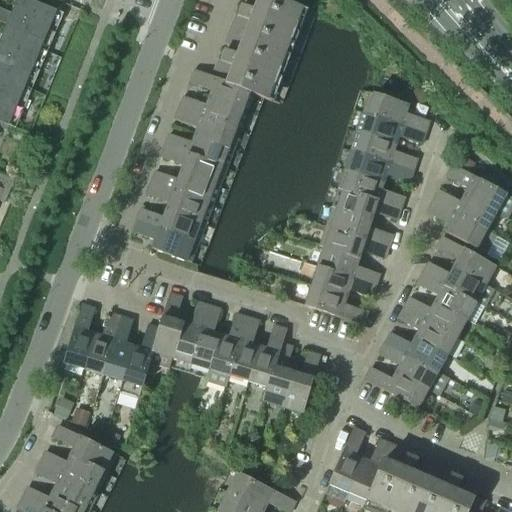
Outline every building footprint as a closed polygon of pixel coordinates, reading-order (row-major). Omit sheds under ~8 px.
[(40,50),(56,12),(26,0),(16,0),(11,14),(0,9),(0,23),(6,26),(2,35),(40,50)] [(289,57),(306,11),(277,0),(240,0),(256,6),(253,11),(241,7),(237,17),(234,16),(228,34),(289,57)] [(272,103),(289,57),(228,34),(223,45),(239,51),(237,56),(225,52),(220,62),(217,61),(211,79),(253,96),(272,103)] [(0,78),(24,88),(40,50),(2,35),(0,40),(0,78)] [(246,114),(253,96),(211,79),(192,72),(188,84),(211,92),(208,100),(246,114)] [(0,123),(8,127),(24,88),(0,78),(0,123)] [(405,115),(408,107),(369,94),(362,114),(425,134),(428,123),(405,115)] [(239,133),(246,114),(208,100),(205,107),(182,98),(178,110),(239,133)] [(239,133),(178,110),(174,121),(197,130),(194,137),(232,152),(239,133)] [(425,134),(362,114),(356,133),(395,146),(398,138),(421,146),(425,134)] [(393,153),(395,146),(356,133),(350,153),(412,173),(416,161),(393,153)] [(225,170),(232,152),(194,137),(191,144),(168,136),(164,147),(225,170)] [(218,189),(225,170),(164,147),(160,158),(182,167),(180,175),(218,189)] [(412,173),(350,153),(344,171),(383,184),(385,177),(409,184),(412,173)] [(511,208),(511,200),(505,196),(452,167),(445,178),(467,190),(463,197),(495,215),(505,220),(511,208)] [(380,191),(383,184),(344,171),(337,190),(400,211),(404,199),(380,191)] [(211,208),(218,189),(180,175),(177,182),(154,173),(150,184),(211,208)] [(0,202),(4,204),(13,181),(0,175),(0,202)] [(204,226),(211,208),(150,184),(145,196),(168,205),(165,212),(204,226)] [(400,211),(337,190),(331,209),(370,222),(373,215),(396,222),(400,211)] [(485,232),(495,215),(463,197),(459,204),(438,192),(432,203),(485,232)] [(496,238),(485,232),(432,203),(426,214),(447,225),(443,233),(486,256),(496,238)] [(368,230),(370,222),(331,209),(325,228),(388,249),(391,237),(368,230)] [(197,245),(204,226),(165,212),(163,219),(140,210),(135,222),(197,245)] [(190,265),(197,245),(135,222),(131,233),(154,242),(151,250),(190,265)] [(388,249),(325,228),(319,248),(358,261),(361,253),(384,260),(388,249)] [(485,287),(495,268),(441,239),(435,250),(456,262),(453,269),(485,287)] [(356,268),(358,261),(319,248),(318,248),(323,250),(317,269),(375,287),(379,276),(356,268)] [(493,291),(485,287),(453,269),(449,276),(427,264),(422,275),(483,309),(493,291)] [(375,287),(317,269),(311,288),(346,299),(348,291),(371,299),(375,287)] [(483,309),(422,275),(416,285),(437,297),(433,304),(465,322),(474,326),(483,309)] [(343,306),(346,299),(311,288),(304,308),(362,326),(366,314),(343,306)] [(167,370),(182,325),(174,322),(182,299),(169,295),(158,330),(159,330),(152,354),(149,365),(167,370)] [(456,339),(465,322),(433,304),(430,311),(408,299),(402,310),(456,339)] [(190,365),(208,307),(196,304),(189,327),(182,325),(167,370),(168,371),(171,360),(190,365)] [(83,371),(94,336),(86,334),(94,310),(81,306),(63,365),(83,371)] [(209,371),(220,336),(213,334),(220,311),(208,307),(190,365),(209,371)] [(446,357),(456,339),(402,310),(397,321),(418,332),(414,339),(446,357)] [(102,377),(120,318),(109,315),(101,338),(94,336),(83,371),(102,377)] [(225,389),(229,377),(246,319),(235,315),(227,339),(220,336),(209,371),(210,371),(206,383),(225,389)] [(121,383),(132,348),(125,345),(132,322),(120,318),(102,377),(121,383)] [(248,383),(258,348),(251,346),(258,323),(246,319),(229,377),(248,383)] [(138,400),(149,365),(152,354),(159,330),(158,330),(147,327),(140,350),(132,348),(121,383),(118,394),(138,400)] [(267,389),(281,345),(286,331),(273,327),(266,351),(258,348),(248,383),(266,389),(267,389)] [(446,357),(414,339),(410,346),(389,334),(383,345),(437,374),(446,357)] [(281,409),(292,374),(285,372),(292,348),(281,345),(267,389),(266,389),(261,403),(281,409)] [(447,380),(437,374),(383,345),(377,356),(399,367),(395,374),(427,392),(437,398),(447,380)] [(301,415),(319,357),(307,353),(299,376),(292,374),(281,409),(301,415)] [(417,410),(427,392),(395,374),(391,381),(370,369),(363,381),(417,410)] [(116,457),(110,454),(57,427),(51,439),(73,450),(70,457),(107,476),(116,457)] [(347,494),(362,460),(355,457),(364,435),(352,430),(328,486),(347,494)] [(366,502),(380,468),(390,446),(379,441),(369,463),(362,460),(347,494),(366,502)] [(412,473),(417,461),(406,456),(408,454),(390,446),(380,468),(403,478),(425,488),(435,465),(424,460),(417,475),(412,473)] [(107,476),(70,457),(66,464),(44,453),(39,464),(98,493),(107,476)] [(98,493),(39,464),(34,475),(55,486),(52,493),(89,511),(98,493)] [(456,492),(461,480),(451,476),(452,473),(435,465),(425,488),(447,497),(470,507),(474,498),(480,485),(468,479),(461,495),(456,492)] [(270,479),(273,470),(263,467),(259,476),(260,476),(270,479)] [(388,511),(403,478),(380,468),(366,502),(388,511)] [(290,511),(294,504),(267,490),(236,474),(226,493),(263,511),(266,505),(281,511),(290,511)] [(389,511),(414,511),(425,488),(403,478),(388,511),(389,511)] [(440,511),(447,497),(425,488),(414,511),(440,511)] [(88,511),(89,511),(52,493),(48,500),(27,489),(21,500),(45,511),(88,511)] [(262,511),(263,511),(226,493),(217,511),(219,511),(262,511)] [(467,511),(470,507),(447,497),(440,511),(467,511)] [(481,511),(485,503),(474,498),(470,507),(467,511),(481,511)] [(45,511),(21,500),(16,511),(18,511),(45,511)]
